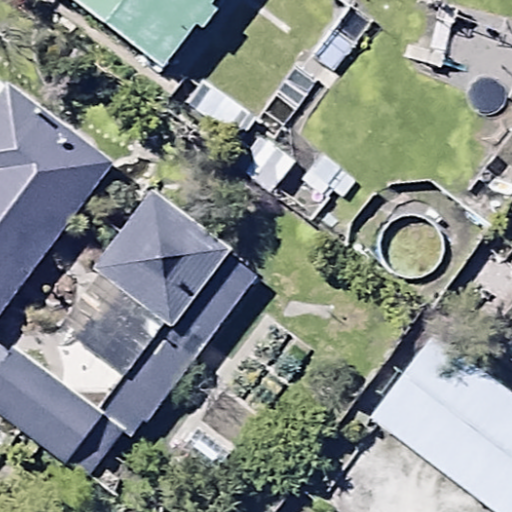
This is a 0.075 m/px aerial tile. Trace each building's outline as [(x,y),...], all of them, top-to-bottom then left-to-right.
[(243,0),(44,0),(36,12),(164,107),(243,0)] [(0,342),(107,199),(0,119),(0,342)] [(139,217),(76,294),(142,349),(82,423),(119,453),(243,302),(139,217)] [(511,511),(511,397),(424,333),(361,419),(489,511),(511,511)] [(511,346),(499,363),(511,373),(511,346)]
